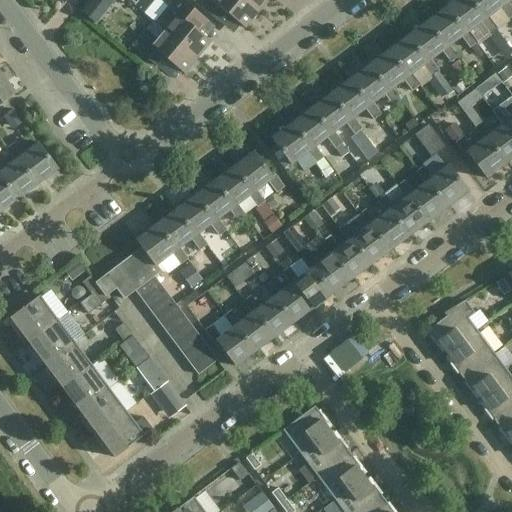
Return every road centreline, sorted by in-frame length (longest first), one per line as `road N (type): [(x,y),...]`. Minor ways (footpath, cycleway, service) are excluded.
road 1 (unclassified): [(124,150),(153,148),(345,0)]
road 2 (residential): [(86,511),(301,350)]
road 3 (residential): [(375,295),(511,480)]
road 4 (residential): [(301,350),(421,511)]
road 5 (unclassified): [(124,150),(109,142),(2,0)]
road 6 (residential): [(375,295),(511,193)]
road 7 (residential): [(78,511),(0,405)]
road 8 (residential): [(0,255),(101,178)]
